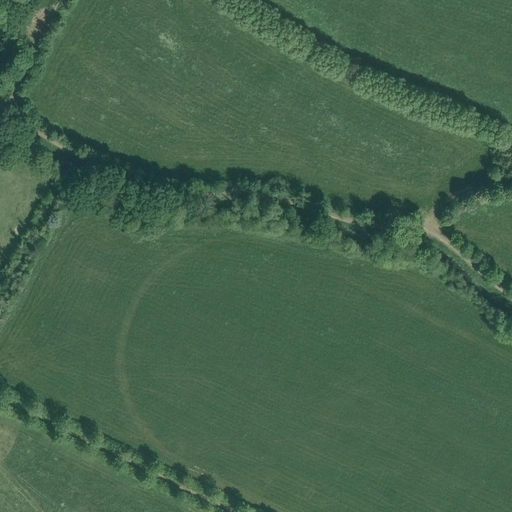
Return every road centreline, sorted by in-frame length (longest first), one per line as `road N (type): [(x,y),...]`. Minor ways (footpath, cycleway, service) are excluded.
road 1 (track): [(2,104),(40,138),(157,196),(248,195),(423,233),(511,297)]
road 2 (track): [(238,511),(0,396)]
